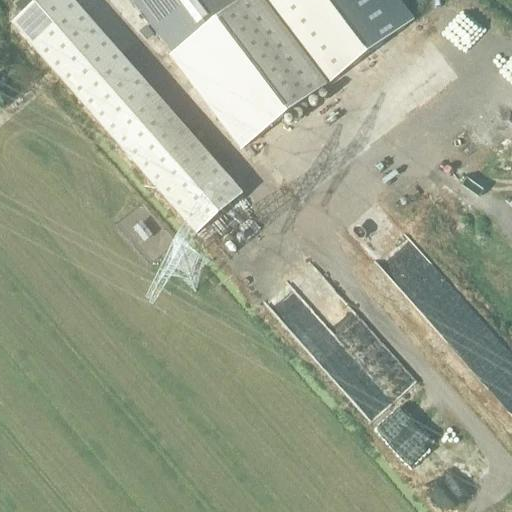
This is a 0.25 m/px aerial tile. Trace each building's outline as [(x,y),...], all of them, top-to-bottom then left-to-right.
[(40,0),(12,25),(197,236),(242,196),(70,0),(40,0)] [(134,0),(174,53),(239,4),(236,0),(134,0)] [(256,0),(243,0),(239,4),(174,53),(173,54),(244,148),(323,88),(256,0)] [(256,0),(323,88),(411,22),(394,0),(256,0)] [(464,162),(489,144),(483,135),(458,153),(464,162)] [(430,492),(447,510),(468,491),(416,436),(401,450),(436,487),(430,492)]
